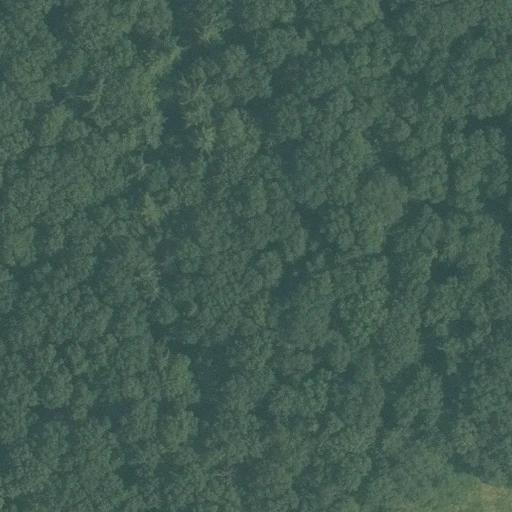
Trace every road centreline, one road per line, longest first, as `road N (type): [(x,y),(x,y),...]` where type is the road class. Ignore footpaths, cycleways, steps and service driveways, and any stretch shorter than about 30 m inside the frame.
road 1 (track): [(0,400),(511,402)]
road 2 (track): [(0,245),(62,128),(71,90),(72,47),(54,0)]
